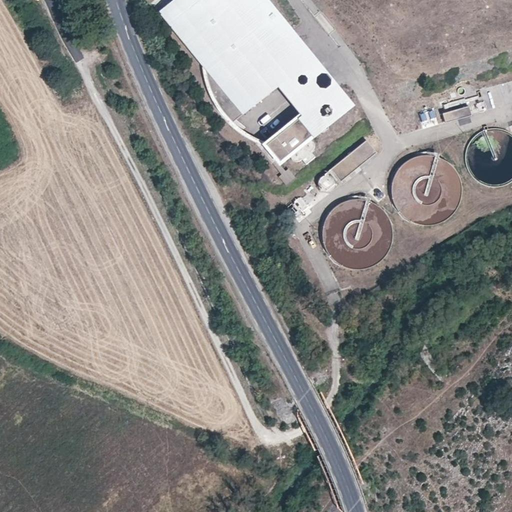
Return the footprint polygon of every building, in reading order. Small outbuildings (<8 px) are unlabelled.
[(152,0),(149,3),(158,13),(200,65),(203,80),(207,94),(213,107),(222,117),(231,126),(250,140),(266,147),(283,168),(359,105),(271,0),(152,0)] [(444,113),(447,122),(472,114),(469,106),(444,113)] [(377,152),(367,140),(331,169),(341,181),(377,152)] [(303,197),(289,204),(297,220),(311,213),(303,197)] [(289,238),(293,250),(299,247),(295,236),(289,238)]
